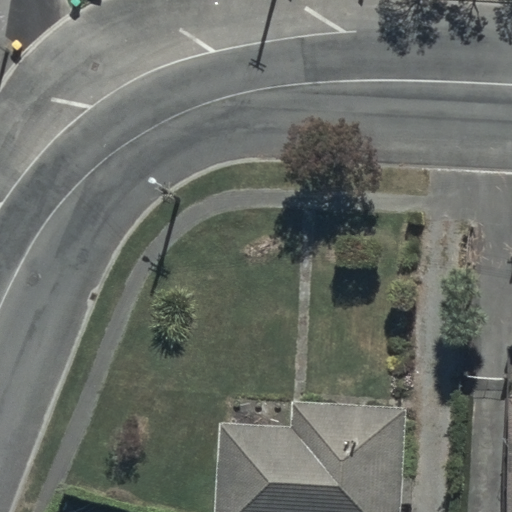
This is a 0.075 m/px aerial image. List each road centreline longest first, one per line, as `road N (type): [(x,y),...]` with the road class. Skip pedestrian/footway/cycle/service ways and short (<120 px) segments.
road 1 (tertiary): [(164,116),(310,80),(511,87)]
road 2 (tertiary): [(0,315),(43,227),(97,163),(164,116)]
